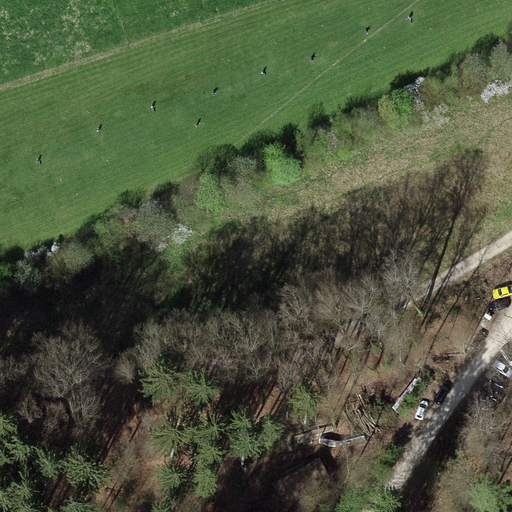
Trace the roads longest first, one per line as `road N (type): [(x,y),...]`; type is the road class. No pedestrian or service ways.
road 1 (track): [(511,242),(417,311),(273,359),(0,387)]
road 2 (unclassified): [(374,511),(511,317)]
